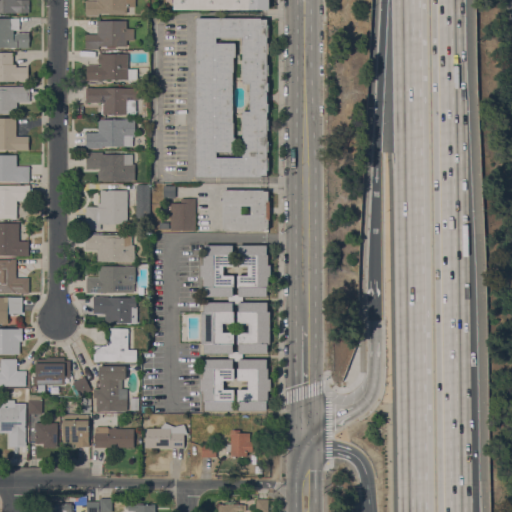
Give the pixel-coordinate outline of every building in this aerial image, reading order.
[(0,12),(0,0),(29,0),(29,12),(0,12)] [(135,0),(135,7),(127,7),(127,13),(113,13),(113,14),(109,14),(109,13),(99,13),(99,15),(85,15),(85,0),(135,0)] [(173,9),(173,0),(269,0),(269,10),(173,9)] [(0,18),(10,18),(11,29),(13,29),(13,34),(16,34),(16,33),(29,33),(29,47),(0,47),(0,18)] [(197,177),(196,18),(261,18),(261,19),(267,19),(267,24),(268,24),(268,37),(267,37),(267,43),(270,43),(270,53),(267,53),(267,66),(270,66),(270,75),(267,75),(267,82),(268,82),(268,91),(267,91),(267,103),(268,103),(268,112),(267,112),(267,119),(270,119),(270,130),(267,130),(267,141),(270,141),(270,151),(267,151),(267,158),(268,158),(268,170),(267,170),(267,176),(261,176),(197,177)] [(126,21),(126,28),(134,28),(133,40),(126,40),(126,46),(99,46),(99,49),(85,49),(85,34),(97,34),(97,20),(126,21)] [(0,52),(13,52),(13,64),(16,64),(16,67),(28,67),(28,81),(0,81),(0,52)] [(128,53),(128,68),(137,68),(137,79),(102,79),(102,81),(98,81),(98,80),(86,80),(86,65),(99,65),(99,66),(100,66),(100,63),(99,63),(99,53),(128,53)] [(17,102),(17,113),(0,113),(0,86),(29,86),(29,102),(17,102)] [(138,88),(138,100),(136,100),(136,114),(126,113),(126,114),(103,114),(103,102),(85,102),(85,87),(138,88)] [(0,117),(16,118),(16,136),(28,136),(28,150),(0,149),(0,117)] [(102,146),(102,148),(86,148),(86,132),(98,132),(98,119),(135,119),(135,136),(132,136),(132,146),(102,146)] [(98,180),(98,170),(99,170),(99,167),(86,167),(86,151),(102,152),(102,154),(132,154),(132,164),(135,164),(135,181),(98,180)] [(24,182),(24,180),(0,180),(0,155),(16,155),(16,166),(29,166),(29,182),(24,182)] [(0,185),(25,185),(29,185),(29,200),(16,200),(16,203),(18,203),(18,205),(16,205),(16,219),(11,219),(11,218),(0,218),(0,185)] [(136,185),(150,185),(150,218),(136,218),(136,185)] [(127,223),(100,223),(100,229),(86,229),(86,207),(98,207),(98,203),(100,203),(100,190),(127,190),(127,223)] [(263,190),(263,191),(268,191),(268,201),(269,201),(269,220),(268,220),(268,229),(263,229),(263,230),(222,230),(222,190),(263,190)] [(195,230),(170,230),(170,203),(180,203),(180,198),(195,198),(195,230)] [(0,222),(19,223),(18,241),(29,241),(28,256),(0,255),(0,222)] [(97,261),(98,249),(85,249),(85,234),(124,235),(131,235),(131,245),(134,245),(134,261),(97,261)] [(204,410),(204,401),(203,401),(203,391),(200,391),(201,379),(203,379),(203,368),(204,368),(204,359),(228,359),(228,353),(204,353),(204,344),(201,344),(201,311),(204,311),(204,302),(228,302),(228,296),(204,296),(204,287),(203,287),(203,276),(200,276),(200,265),(203,265),(203,251),(204,251),(204,245),(232,245),(232,255),(233,255),(234,266),(223,266),(223,275),(233,275),(234,287),(232,287),(232,295),(238,294),(238,287),(237,287),(237,276),(248,276),(248,266),(237,266),(237,254),(238,254),(238,245),(266,245),(266,254),(267,254),(267,265),(270,265),(270,276),(268,276),(268,287),(266,287),(266,296),(242,296),(242,302),(266,302),(266,311),(269,311),(269,344),(267,344),(267,353),(242,353),(242,359),(266,358),(266,368),(267,368),(268,379),(270,379),(270,390),(268,390),(268,401),(266,401),(266,410),(238,410),(238,401),(237,401),(237,389),(248,389),(248,380),(237,380),(237,368),(238,368),(238,360),(232,361),(232,368),(234,368),(234,380),(223,380),(223,389),(233,389),(232,410),(204,410)] [(0,259),(11,260),(11,259),(16,259),(16,277),(29,278),(29,293),(23,293),(0,292),(0,259)] [(135,266),(135,282),(132,282),(132,292),(90,292),(90,293),(86,293),(86,277),(98,277),(98,266),(135,266)] [(135,296),(135,306),(137,306),(137,322),(105,322),(105,313),(93,313),(93,296),(96,296),(97,296),(135,296)] [(0,297),(22,297),(22,313),(7,313),(7,325),(0,325),(0,297)] [(0,328),(22,328),(22,340),(19,340),(19,354),(0,354),(0,328)] [(128,349),(136,349),(136,361),(124,361),(124,360),(99,361),(99,362),(94,362),(94,345),(106,345),(106,344),(109,344),(109,328),(128,328),(128,349)] [(64,384),(36,384),(36,376),(35,384),(29,384),(29,372),(36,373),(36,359),(46,359),(46,357),(64,357),(64,361),(70,361),(70,377),(64,377),(64,384)] [(0,359),(17,359),(17,371),(23,371),(26,375),(26,386),(0,386),(0,359)] [(100,410),(100,411),(96,411),(96,398),(93,398),(93,389),(100,389),(100,379),(98,379),(98,366),(123,366),(125,366),(125,367),(127,367),(126,379),(118,379),(118,383),(120,384),(122,384),(121,389),(124,388),(124,400),(127,400),(127,411),(100,410)] [(91,390),(80,396),(72,382),(84,376),(91,390)] [(29,397),(42,397),(42,413),(29,413),(29,397)] [(139,410),(131,410),(130,398),(139,397),(139,410)] [(26,447),(9,447),(9,433),(0,433),(0,400),(14,400),(14,403),(26,403),(26,447)] [(89,446),(75,447),(75,444),(62,444),(62,419),(63,419),(63,415),(88,414),(89,446)] [(179,447),(145,448),(144,428),(160,428),(164,422),(174,426),(179,425),(184,424),(187,434),(183,434),(184,447),(179,447)] [(35,423),(57,423),(57,448),(43,448),(43,443),(35,443),(35,423)] [(134,429),(133,449),(94,447),(95,428),(96,427),(107,427),(108,428),(112,428),(112,427),(116,427),(116,428),(134,429)] [(230,430),(240,430),(240,433),(250,433),(250,441),(252,441),(252,451),(247,451),(247,456),(230,456),(230,451),(226,451),(226,444),(230,444),(230,430)] [(201,444),(216,444),(216,456),(201,457),(201,444)] [(112,498),(112,511),(100,511),(100,498),(112,498)] [(268,499),(268,511),(256,511),(256,499),(268,499)] [(99,501),(99,511),(86,511),(86,501),(99,501)] [(71,503),(71,511),(43,511),(43,504),(58,504),(58,503),(71,503)] [(124,511),(154,511),(154,503),(124,504),(124,511)] [(235,511),(236,511),(246,511),(246,504),(216,503),(215,511),(235,511)]
